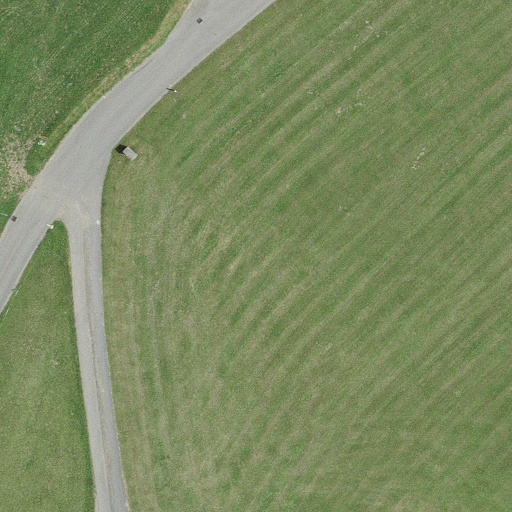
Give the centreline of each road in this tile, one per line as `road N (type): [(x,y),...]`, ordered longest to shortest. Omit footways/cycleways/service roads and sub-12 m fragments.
road 1 (unclassified): [(268,0),(78,174),(0,303)]
road 2 (track): [(111,511),(78,174)]
